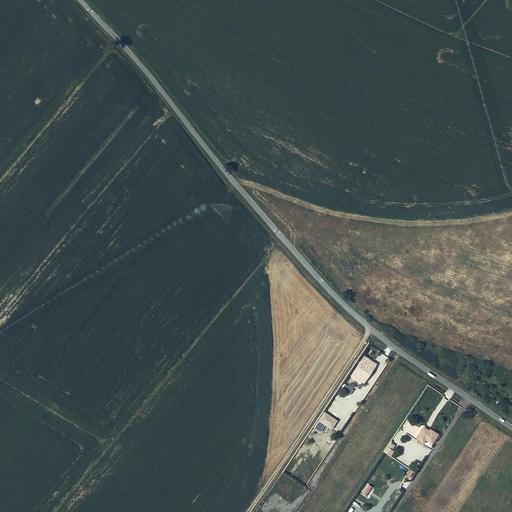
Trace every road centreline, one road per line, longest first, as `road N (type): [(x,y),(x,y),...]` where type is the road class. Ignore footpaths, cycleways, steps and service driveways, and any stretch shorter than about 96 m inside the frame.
road 1 (unclassified): [(82,0),(344,306),(511,428)]
road 2 (track): [(249,511),(369,326)]
